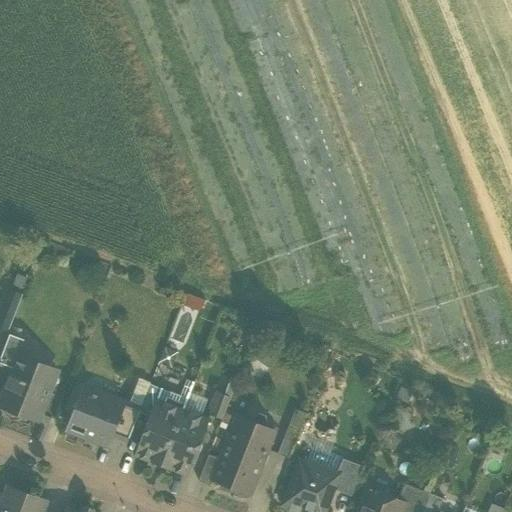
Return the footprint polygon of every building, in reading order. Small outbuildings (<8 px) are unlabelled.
[(8,291),(0,311),(0,327),(8,330),(21,296),(8,291)] [(28,338),(8,330),(0,350),(0,365),(13,371),(19,356),(20,356),(28,338)] [(20,356),(19,356),(13,371),(0,405),(38,419),(57,371),(20,356)] [(150,383),(140,408),(141,408),(139,412),(150,416),(161,388),(150,383)] [(162,465),(183,409),(188,398),(161,388),(150,416),(136,453),(135,455),(137,456),(137,455),(152,461),(162,465)] [(98,395),(93,393),(90,389),(72,404),(76,409),(68,429),(107,444),(112,433),(117,435),(129,404),(113,397),(112,398),(103,394),(98,395)] [(129,404),(117,435),(128,440),(139,412),(141,408),(140,408),(129,404)] [(290,456),(308,412),(295,407),(277,451),(290,456)] [(209,419),(183,409),(162,465),(170,469),(170,468),(185,474),(187,475),(188,473),(209,419)] [(275,431),(236,416),(220,458),(212,478),(250,493),(275,431)] [(208,454),(198,480),(210,485),(212,478),(220,458),(208,454)] [(363,466),(343,458),(336,474),(337,475),(332,488),(351,496),(363,466)] [(336,474),(300,461),(284,504),(287,505),(290,511),(293,511),(297,511),(302,510),(305,511),(323,511),(332,488),(337,475),(336,474)] [(422,511),(430,493),(404,483),(397,499),(404,502),(400,511),(401,511),(422,511)] [(40,511),(45,501),(9,487),(0,511),(40,511)] [(397,499),(367,488),(357,511),(400,511),(404,502),(397,499)] [(430,493),(422,511),(437,511),(443,498),(430,493)]
